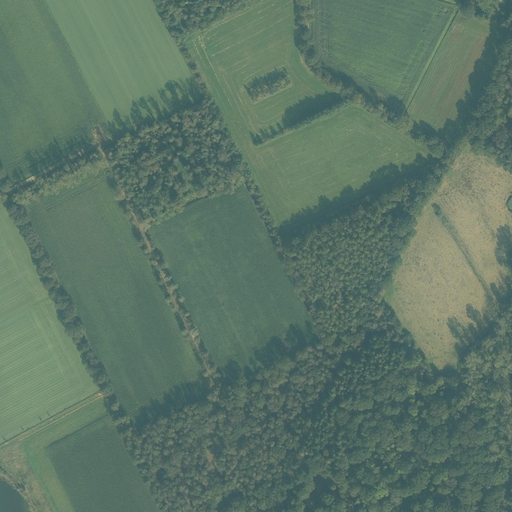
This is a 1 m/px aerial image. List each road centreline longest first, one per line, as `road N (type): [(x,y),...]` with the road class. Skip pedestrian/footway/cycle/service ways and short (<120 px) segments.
road 1 (track): [(153,462),(218,398),(96,146)]
road 2 (track): [(0,449),(107,391),(136,449),(153,462),(172,511)]
road 3 (track): [(268,511),(381,290)]
road 4 (track): [(307,0),(308,63),(456,154)]
road 5 (track): [(511,457),(478,375),(438,376),(381,290)]
road 6 (track): [(456,154),(511,30)]
